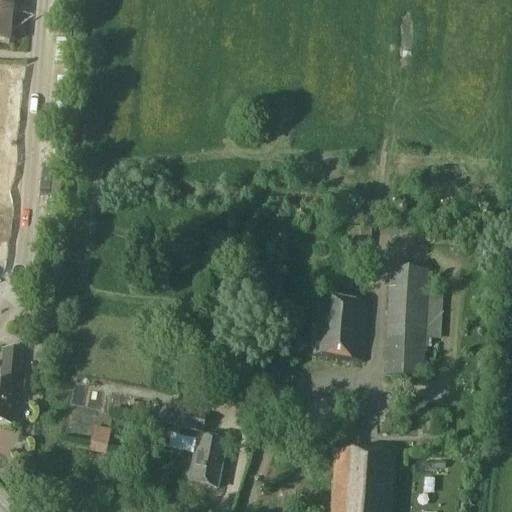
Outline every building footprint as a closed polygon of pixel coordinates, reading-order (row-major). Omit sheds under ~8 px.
[(0,0),(0,17),(11,19),(12,0),(0,0)] [(11,19),(0,17),(0,45),(8,46),(11,19)] [(348,230),(345,271),(368,272),(371,231),(348,230)] [(389,271),(383,380),(423,382),(428,274),(389,271)] [(364,364),(367,306),(316,301),(312,358),(364,364)] [(20,404),(25,354),(3,352),(0,383),(0,425),(12,427),(14,404),(20,404)] [(446,412),(431,412),(431,436),(446,436),(446,412)] [(183,414),(180,431),(202,436),(205,418),(183,414)] [(93,428),(89,447),(105,450),(107,440),(109,432),(93,428)] [(389,511),(393,459),(356,457),(359,432),(344,431),(342,456),(335,455),(330,511),(389,511)] [(198,440),(188,486),(216,491),(225,446),(198,440)] [(445,463),(434,463),(434,471),(445,471),(445,463)]
